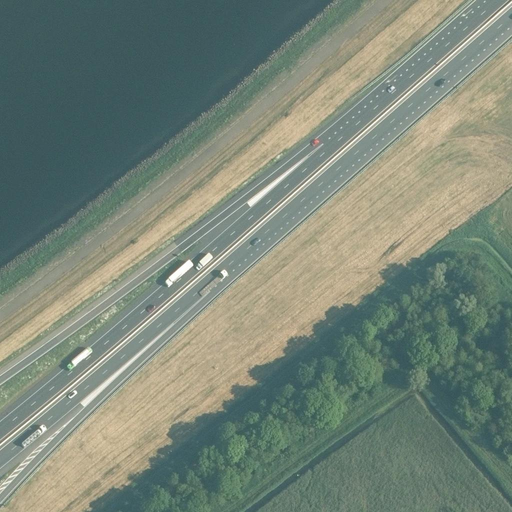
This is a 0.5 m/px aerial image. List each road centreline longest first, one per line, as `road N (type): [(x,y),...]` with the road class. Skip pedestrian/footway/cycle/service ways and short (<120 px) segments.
road 1 (motorway): [(326,146),(0,426)]
road 2 (motorway): [(203,282),(511,12)]
road 3 (motorway): [(326,146),(0,376)]
road 4 (track): [(511,485),(425,377),(408,374),(223,511)]
road 5 (motorway): [(0,494),(203,282)]
road 6 (motorway): [(0,455),(203,282)]
road 7 (motorway): [(493,0),(326,146)]
